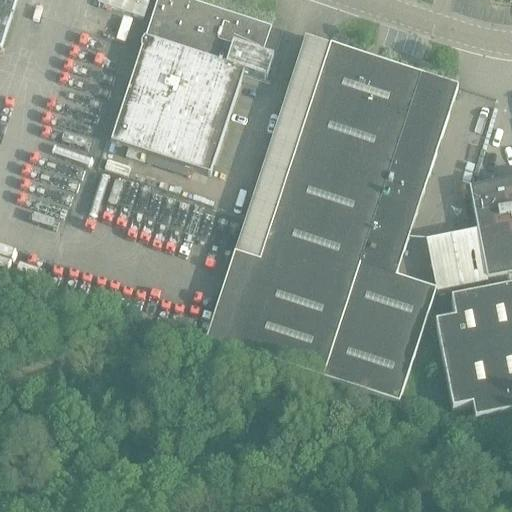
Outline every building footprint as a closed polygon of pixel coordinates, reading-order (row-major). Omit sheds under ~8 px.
[(0,0),(0,55),(17,0),(0,0)] [(143,20),(149,0),(99,0),(98,5),(143,20)] [(208,179),(242,77),(266,85),(282,36),(175,0),(158,0),(145,41),(140,46),(141,51),(110,146),(127,152),(146,159),(208,179)] [(233,260),(204,346),(397,410),(412,367),(425,326),(435,297),(394,283),(457,94),(454,93),(376,67),(366,64),(329,51),(256,268),(233,260)] [(144,167),(146,159),(127,152),(124,160),(144,167)] [(511,186),(467,195),(484,285),(511,279),(511,186)] [(511,416),(511,290),(450,302),(454,322),(435,326),(451,413),(471,409),(474,424),(511,416)]
